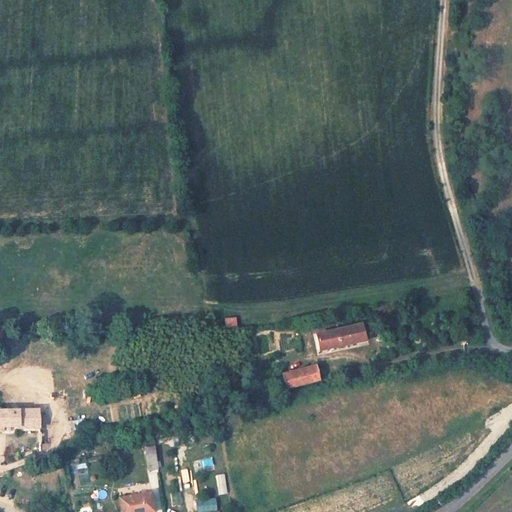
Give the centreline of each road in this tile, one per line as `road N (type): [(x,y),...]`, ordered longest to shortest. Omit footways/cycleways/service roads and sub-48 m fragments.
road 1 (track): [(491,348),(438,152),(444,0)]
road 2 (residential): [(511,350),(477,348),(371,368)]
